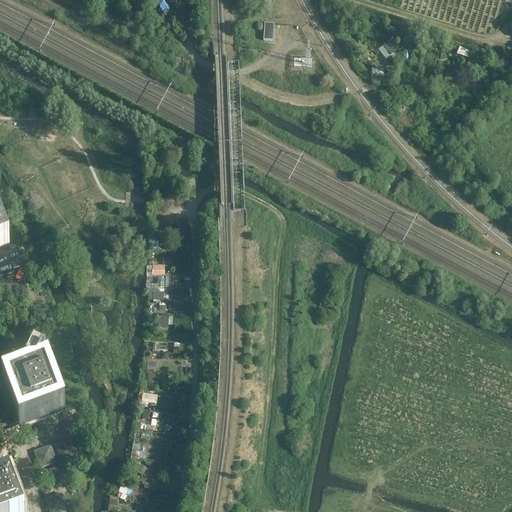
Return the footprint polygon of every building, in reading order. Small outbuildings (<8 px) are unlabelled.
[(161,0),(154,0),(165,18),(171,15),(161,0)] [(263,41),(273,42),(274,25),(265,24),(263,41)] [(392,39),(383,47),(391,56),(400,49),(392,39)] [(471,52),(459,48),(457,55),(468,59),(471,52)] [(381,73),(372,71),(372,77),(372,79),(379,80),(380,78),(381,73)] [(458,86),(445,90),(442,91),(444,96),(447,95),(446,92),(449,91),(450,95),(459,91),(458,86)] [(170,138),(166,144),(164,148),(175,153),(180,143),(170,138)] [(0,248),(10,245),(0,219),(0,248)] [(157,236),(148,236),(148,249),(157,249),(157,236)] [(152,266),(152,267),(149,267),(149,272),(152,272),(152,275),(164,276),(164,266),(152,266)] [(156,292),(147,292),(147,300),(148,300),(148,311),(153,311),(154,300),(156,300),(156,292)] [(158,317),(157,329),(168,329),(169,317),(158,317)] [(28,376),(6,384),(7,384),(21,423),(60,408),(46,369),(31,375),(34,370),(37,371),(40,363),(35,361),(31,369),(28,376)] [(159,377),(149,375),(147,383),(157,385),(159,377)] [(142,405),(156,407),(157,397),(143,395),(142,405)] [(55,445),(61,461),(64,460),(78,455),(72,438),(55,444),(55,445)] [(132,443),(130,460),(139,461),(141,444),(132,443)] [(51,446),(34,453),(40,469),(48,466),(57,463),(51,446)] [(65,484),(67,488),(73,486),(71,482),(72,481),(66,464),(49,471),(55,487),(65,484)] [(0,511),(22,511),(9,478),(0,481),(0,479),(3,472),(0,470),(0,511)] [(62,495),(45,501),(48,508),(48,509),(49,510),(49,511),(66,511),(68,511),(62,495)] [(110,500),(107,511),(111,511),(112,507),(117,508),(118,502),(110,500)]
